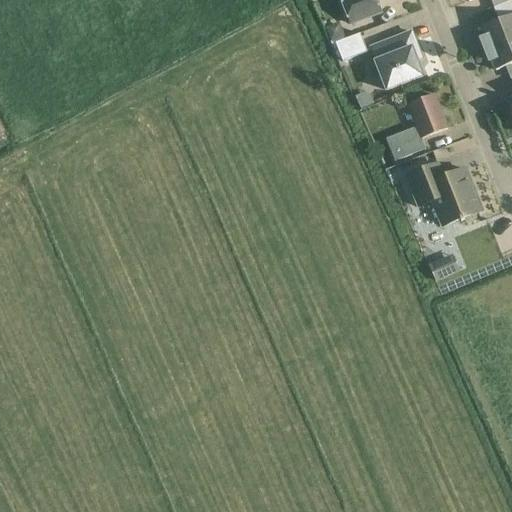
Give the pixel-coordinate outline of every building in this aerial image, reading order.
[(340,0),(351,24),(380,13),(375,0),(340,0)] [(484,51),(511,40),(511,15),(478,28),(482,39),(479,40),(484,51)] [(333,28),(326,30),(330,42),(343,37),(340,30),(333,28)] [(411,32),(372,48),(377,61),(375,62),(386,91),(423,77),(414,54),(419,52),(411,32)] [(360,35),(336,44),(343,62),(367,53),(360,35)] [(511,40),(484,51),(488,63),(491,62),(495,71),(511,64),(511,40)] [(362,95),(355,98),(360,111),(372,105),(369,98),(362,95)] [(416,128),(386,140),(391,152),(395,162),(411,156),(407,145),(447,130),(434,95),(408,106),(416,128)] [(418,207),(432,202),(442,227),(460,220),(460,222),(464,220),(463,219),(478,213),(468,188),(472,187),(465,169),(443,178),(437,164),(406,176),(418,207)] [(452,256),(430,266),(438,283),(460,273),(452,256)]
